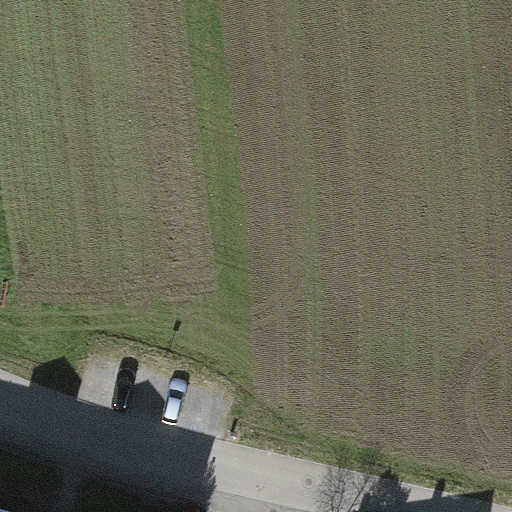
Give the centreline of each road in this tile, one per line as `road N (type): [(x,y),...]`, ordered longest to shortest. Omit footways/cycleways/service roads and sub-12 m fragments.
road 1 (residential): [(0,396),(90,434),(263,476)]
road 2 (residential): [(263,476),(415,511)]
